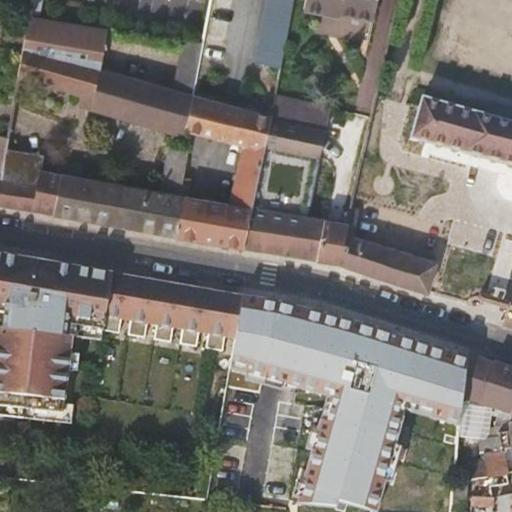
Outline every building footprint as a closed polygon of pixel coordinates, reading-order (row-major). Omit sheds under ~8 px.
[(270,0),(258,62),(280,67),(293,0),(270,0)] [(372,19),(375,0),(304,0),(302,9),(322,12),(323,9),(372,19)] [(50,11),(32,8),(30,19),(48,22),(50,11)] [(103,70),(110,30),(29,20),(24,48),(103,70)] [(205,41),(184,38),(174,89),(195,94),(205,41)] [(80,104),(96,108),(103,70),(24,48),(16,93),(23,94),(26,78),(81,93),(80,104)] [(117,114),(125,76),(103,70),(96,108),(117,114)] [(143,121),(151,83),(125,76),(117,114),(143,121)] [(166,127),(174,89),(151,83),(143,121),(166,127)] [(189,129),(195,94),(174,89),(166,127),(188,133),(189,129)] [(244,247),(270,115),(195,94),(189,129),(243,143),(231,202),(186,195),(178,235),(244,247)] [(270,115),(329,131),(334,109),(274,94),(270,115)] [(417,139),(511,164),(511,122),(428,99),(417,139)] [(308,216),(329,131),(270,115),(244,247),(340,263),(349,224),(308,216)] [(8,138),(10,138),(15,139),(18,125),(11,124),(8,138)] [(0,181),(0,179),(3,164),(6,150),(8,151),(10,138),(8,138),(0,136),(0,181)] [(136,228),(178,235),(186,195),(185,194),(178,193),(181,177),(186,146),(173,144),(166,151),(159,191),(143,188),(136,228)] [(3,164),(0,179),(36,186),(42,170),(3,164)] [(0,179),(0,181),(0,204),(57,215),(65,174),(42,170),(36,186),(0,179)] [(57,215),(117,225),(125,185),(65,174),(57,215)] [(178,193),(185,194),(188,178),(181,177),(178,193)] [(117,225),(136,228),(143,188),(125,185),(117,225)] [(360,210),(353,208),(349,224),(340,263),(391,280),(430,292),(438,262),(354,237),(360,210)] [(103,331),(113,275),(0,255),(0,313),(6,315),(5,328),(0,327),(0,405),(65,412),(66,402),(69,368),(71,351),(73,335),(67,335),(68,324),(103,331)] [(140,280),(113,275),(103,331),(118,334),(121,320),(132,322),(140,280)] [(165,284),(140,280),(132,322),(130,336),(145,339),(148,325),(158,327),(165,284)] [(191,289),(165,284),(158,327),(156,341),(171,343),(173,330),(184,331),(191,289)] [(217,293),(191,289),(184,331),(181,345),(197,348),(199,334),(210,336),(217,293)] [(243,298),(217,293),(210,336),(207,350),(223,352),(225,339),(237,340),(241,308),(243,298)] [(241,308),(274,314),(277,299),(244,293),(243,298),(241,308)] [(338,363),(350,318),(277,299),(274,314),(272,321),(291,327),(286,349),(338,363)] [(67,335),(73,335),(102,339),(103,331),(68,324),(67,335)] [(465,394),(469,355),(386,328),(379,366),(433,386),(465,394)] [(81,352),(71,351),(69,368),(79,369),(81,352)] [(511,425),(511,424),(511,369),(469,355),(465,394),(464,401),(481,407),(509,415),(509,420),(485,444),(489,458),(465,462),(468,482),(508,475),(503,448),(500,434),(511,432),(511,425)] [(464,401),(465,394),(433,386),(428,428),(460,435),(461,421),(464,401)] [(481,407),(464,401),(461,421),(479,424),(481,407)] [(65,412),(0,405),(0,414),(73,423),(75,403),(66,402),(65,412)] [(484,439),(485,444),(509,420),(497,419),(496,430),(490,430),(490,438),(484,439)] [(446,460),(457,463),(460,435),(428,428),(399,422),(398,431),(404,432),(401,449),(400,451),(446,460)] [(350,457),(352,441),(355,425),(332,423),(329,453),(350,457)] [(511,511),(511,424),(511,425),(511,432),(500,434),(503,448),(511,446),(511,495),(510,496),(511,508),(511,511)] [(400,451),(401,449),(352,441),(350,457),(347,483),(384,487),(382,511),(438,511),(446,460),(400,451)] [(451,511),(461,511),(465,482),(459,480),(459,476),(454,476),(449,510),(452,511),(451,511)] [(347,483),(344,511),(382,511),(384,487),(347,483)] [(494,509),(495,499),(471,497),(469,511),(474,511),(474,507),(494,509)]
